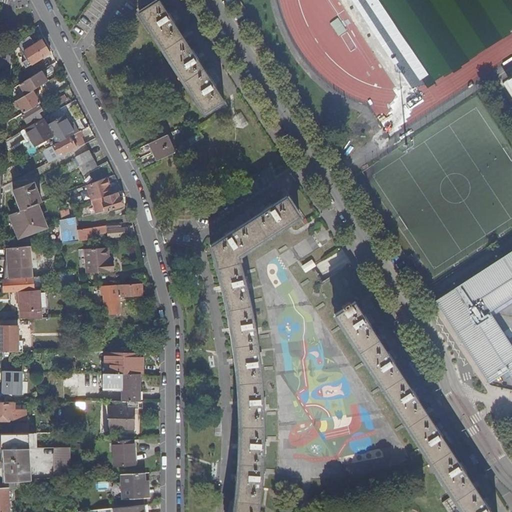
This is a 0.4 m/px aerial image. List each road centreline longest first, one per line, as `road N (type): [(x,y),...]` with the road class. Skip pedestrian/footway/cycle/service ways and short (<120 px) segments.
road 1 (residential): [(323,171),(511,478)]
road 2 (residential): [(152,256),(134,194),(35,0)]
road 3 (residential): [(196,240),(225,383),(220,511)]
road 4 (residential): [(169,511),(169,327),(152,256)]
road 5 (residential): [(210,0),(323,171)]
road 6 (residential): [(323,171),(196,240)]
